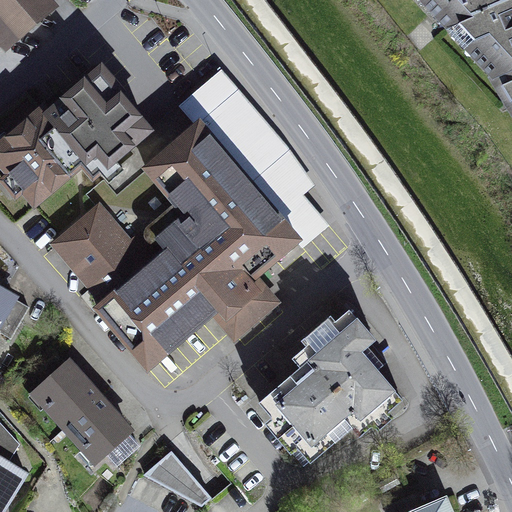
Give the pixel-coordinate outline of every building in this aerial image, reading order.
[(40,0),(0,0),(0,37),(16,56),(58,20),(40,0)] [(511,0),(411,0),(480,80),(511,137),(511,136),(511,0)] [(107,70),(46,122),(88,171),(104,189),(165,137),(107,70)] [(204,125),(308,250),(326,232),(300,199),(311,190),(287,155),(217,73),(183,101),(204,125)] [(40,115),(0,149),(0,184),(30,220),(88,171),(46,122),(40,115)] [(117,251),(91,219),(43,259),(147,384),(202,338),(217,356),(265,316),(250,298),(308,250),(204,125),(142,177),(168,208),(117,251)] [(0,289),(0,331),(18,300),(0,289)] [(395,411),(344,321),(282,374),(288,381),(250,416),(299,475),(341,438),(349,448),(395,411)] [(70,365),(33,400),(98,469),(135,435),(70,365)] [(170,460),(144,483),(200,511),(202,511),(210,504),(170,460)] [(0,466),(0,511),(11,511),(28,483),(0,466)] [(450,511),(446,500),(416,511),(450,511)]
